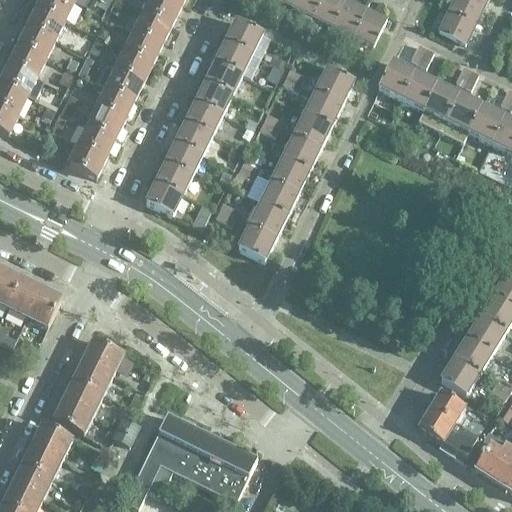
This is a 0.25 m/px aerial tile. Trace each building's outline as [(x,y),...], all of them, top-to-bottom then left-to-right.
[(64,27),(74,8),(57,0),(43,0),(37,13),(64,27)] [(171,32),(180,13),(152,0),(143,19),(171,32)] [(152,0),(180,13),(186,0),(152,0)] [(292,10),(297,0),(272,0),(292,10)] [(312,20),(322,0),(297,0),(292,10),(312,20)] [(332,30),(346,3),(338,0),(322,0),(312,20),(332,30)] [(475,28),(485,8),(469,0),(455,0),(449,15),(475,28)] [(353,40),(366,13),(346,3),(332,30),(353,40)] [(55,45),(64,27),(37,13),(28,32),(55,45)] [(373,50),(384,28),(386,23),(366,13),(353,40),(373,50)] [(465,49),(475,28),(449,15),(438,36),(465,49)] [(161,51),(171,32),(143,19),(134,38),(161,51)] [(252,59),(262,39),(236,26),(226,46),(252,59)] [(46,64),(55,45),(28,32),(18,51),(46,64)] [(152,70),(161,51),(134,38),(125,56),(152,70)] [(242,80),(252,59),(226,46),(216,67),(242,80)] [(418,69),(426,53),(418,50),(411,65),(418,69)] [(36,83),(46,64),(18,51),(9,70),(36,83)] [(426,72),(433,57),(426,53),(418,69),(426,72)] [(143,89),(152,70),(125,56),(115,75),(143,89)] [(401,104),(414,78),(391,66),(378,93),(401,104)] [(232,100),(242,80),(216,67),(206,87),(232,100)] [(0,88),(27,102),(36,83),(9,70),(0,88)] [(463,91),(471,76),(463,72),(456,87),(463,91)] [(301,89),(304,82),(289,74),(286,82),(301,89)] [(342,110),(353,86),(327,74),(315,96),(342,110)] [(133,108),(143,89),(115,75),(106,94),(133,108)] [(471,95),(478,79),(471,76),(463,91),(471,95)] [(423,115),(437,89),(414,78),(401,104),(423,115)] [(297,97),(301,89),(286,82),(282,89),(297,97)] [(222,120),(232,100),(206,87),(196,107),(222,120)] [(0,111),(18,121),(27,102),(0,88),(0,111)] [(446,127),(459,100),(437,89),(423,115),(446,127)] [(124,126),(133,108),(106,94),(97,113),(124,126)] [(508,113),(511,105),(511,95),(508,94),(501,109),(508,113)] [(331,132),(342,110),(315,96),(304,119),(331,132)] [(468,138),(481,111),(459,100),(446,127),(468,138)] [(212,140),(222,120),(196,107),(186,127),(212,140)] [(0,136),(8,140),(18,121),(0,111),(0,136)] [(491,149),(504,122),(481,111),(468,138),(491,149)] [(115,145),(124,126),(97,113),(87,132),(115,145)] [(279,134),(282,126),(267,119),(263,126),(279,134)] [(320,154),(331,132),(304,119),(293,141),(320,154)] [(511,159),(511,126),(504,122),(491,149),(511,159)] [(275,141),(279,134),(263,126),(260,134),(275,141)] [(202,160),(212,140),(186,127),(176,147),(202,160)] [(105,164),(115,145),(87,132),(78,151),(105,164)] [(309,177),(320,154),(293,141),(282,164),(309,177)] [(192,181),(202,160),(176,147),(166,167),(192,181)] [(96,184),(105,164),(78,151),(68,170),(96,184)] [(256,179),(260,171),(245,164),(241,171),(256,179)] [(298,199),(309,177),(282,164),(271,186),(298,199)] [(183,201),(192,181),(166,167),(156,188),(183,201)] [(253,186),(256,179),(241,171),(238,179),(253,186)] [(287,222),(298,199),(271,186),(260,209),(287,222)] [(172,221),(183,201),(156,188),(146,208),(172,221)] [(234,224),(238,216),(223,208),(219,216),(234,224)] [(276,244),(287,222),(260,209),(249,231),(276,244)] [(230,231),(234,224),(219,216),(215,224),(230,231)] [(264,267),(276,244),(249,231),(238,254),(264,267)] [(0,310),(7,313),(22,283),(2,273),(0,277),(0,310)] [(511,311),(511,282),(507,279),(494,300),(511,311)] [(27,323),(42,293),(22,283),(7,313),(27,323)] [(47,333),(62,303),(42,293),(27,323),(47,333)] [(505,337),(511,326),(511,311),(494,300),(480,321),(505,337)] [(492,358),(505,337),(480,321),(467,343),(492,358)] [(479,379),(492,358),(467,343),(454,364),(479,379)] [(113,380),(123,360),(93,345),(83,365),(113,380)] [(466,401),(479,379),(454,364),(440,385),(466,401)] [(103,400),(113,380),(83,365),(73,385),(103,400)] [(511,391),(511,390),(498,382),(494,389),(508,398),(511,391)] [(93,420),(103,400),(73,385),(63,405),(93,420)] [(508,398),(494,389),(490,396),(504,405),(508,398)] [(477,446),(454,432),(465,414),(440,398),(417,434),(441,449),(439,454),(463,469),(477,446)] [(83,441),(93,420),(63,405),(53,426),(83,441)] [(508,428),(511,422),(511,412),(509,411),(501,424),(508,428)] [(235,509),(257,466),(254,464),(255,463),(257,459),(253,457),(251,461),(250,463),(193,435),(194,432),(181,425),(180,428),(167,422),(124,509),(130,511),(139,511),(147,497),(160,503),(172,478),(235,509)] [(129,451),(138,433),(123,426),(114,444),(129,451)] [(62,465),(72,444),(42,429),(32,450),(62,465)] [(511,453),(488,439),(482,449),(477,446),(463,469),(474,476),(511,500),(511,453)] [(52,485),(62,465),(32,450),(22,470),(52,485)] [(43,504),(52,485),(22,470),(12,489),(43,504)] [(8,511),(38,511),(43,504),(12,489),(3,509),(8,511)]
